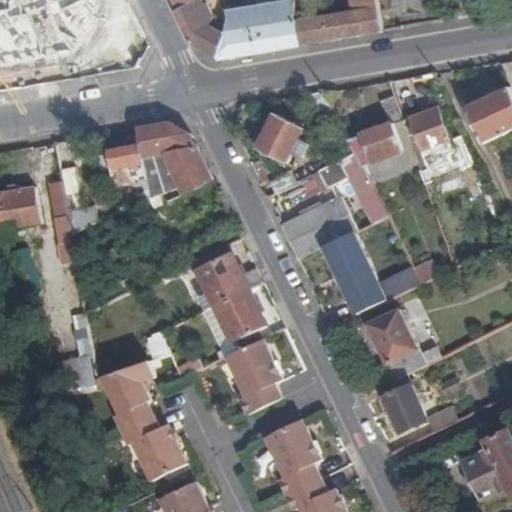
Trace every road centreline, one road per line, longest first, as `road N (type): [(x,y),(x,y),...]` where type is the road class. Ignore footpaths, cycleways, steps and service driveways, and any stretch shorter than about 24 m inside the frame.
road 1 (residential): [(193,89),(399,511)]
road 2 (unclassified): [(193,89),(511,36)]
road 3 (residential): [(0,117),(68,117),(193,89)]
